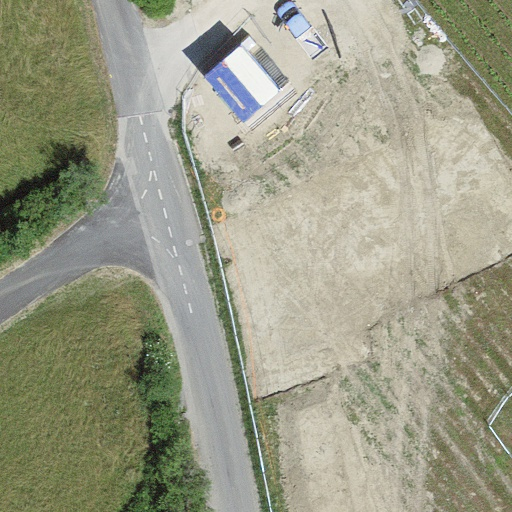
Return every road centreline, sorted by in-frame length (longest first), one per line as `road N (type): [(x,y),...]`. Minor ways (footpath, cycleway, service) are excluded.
road 1 (residential): [(234,511),(167,176)]
road 2 (residential): [(0,293),(167,176)]
road 3 (residential): [(167,176),(116,0)]
